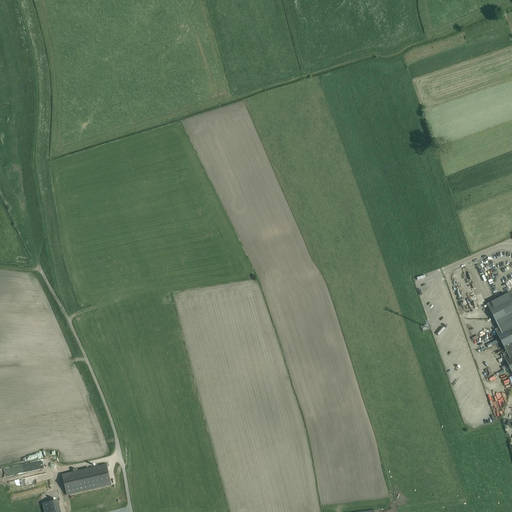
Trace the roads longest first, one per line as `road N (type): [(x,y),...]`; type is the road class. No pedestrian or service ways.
road 1 (track): [(0,9),(22,81),(26,217),(42,270)]
road 2 (track): [(42,157),(72,304),(68,319)]
